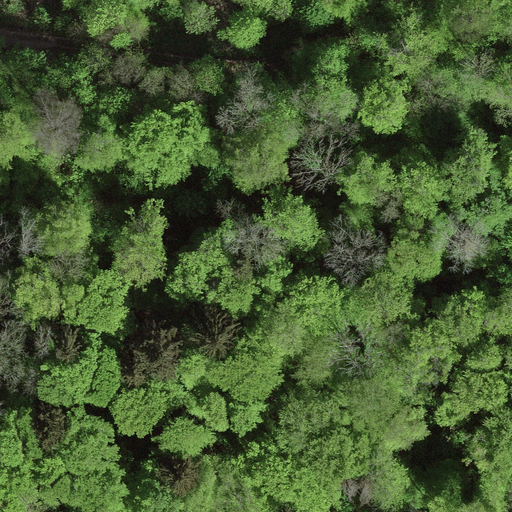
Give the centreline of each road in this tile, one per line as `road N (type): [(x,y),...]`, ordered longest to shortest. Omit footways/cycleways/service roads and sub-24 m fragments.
road 1 (track): [(0,36),(203,132),(286,204),(284,292),(295,378),(325,467),(358,511)]
road 2 (track): [(411,0),(336,32),(212,62),(129,66),(0,35)]
